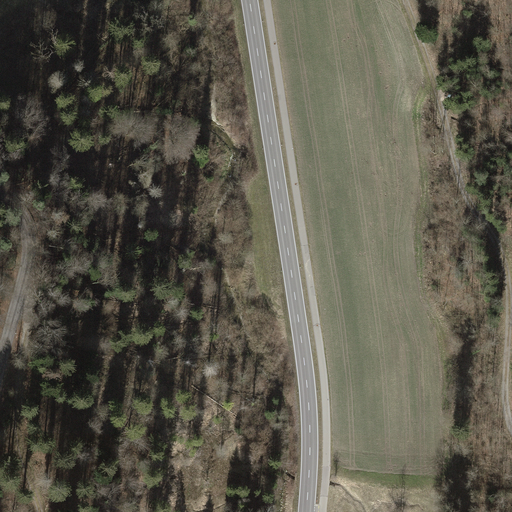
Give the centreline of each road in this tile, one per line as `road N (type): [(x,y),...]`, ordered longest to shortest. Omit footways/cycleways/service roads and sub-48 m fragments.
road 1 (tertiary): [(306,511),(310,433),(300,324),(249,0)]
road 2 (track): [(405,0),(467,195),(504,261),(511,427)]
road 3 (track): [(25,272),(31,300),(18,422),(40,511)]
road 4 (tertiary): [(0,196),(20,211),(30,237),(0,369)]
